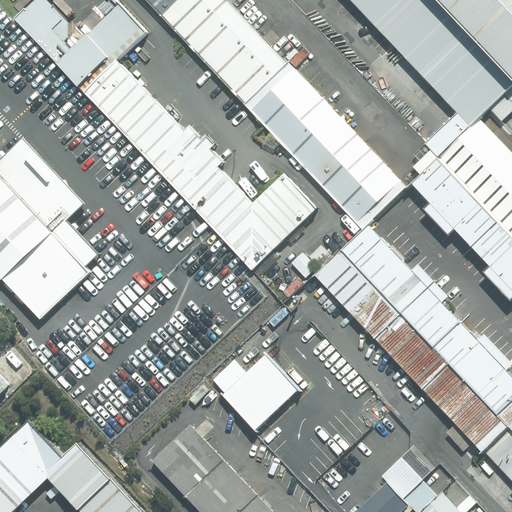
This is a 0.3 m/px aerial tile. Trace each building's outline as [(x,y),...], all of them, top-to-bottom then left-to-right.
[(31,7),(18,18),(74,78),(115,120),(179,187),(259,270),(326,207),(293,172),(261,202),(226,166),(232,160),(219,147),(225,142),(215,133),(210,137),(198,124),(192,129),(124,58),(154,31),(126,1),(77,48),(69,39),(72,37),(73,23),(58,7),(59,6),(53,0),(39,0),(31,8),(31,7)] [(133,0),(357,235),(402,193),(218,0),(133,0)] [(511,77),(440,0),(353,0),(470,129),(495,106),(507,119),(511,114),(511,77)] [(511,0),(440,0),(511,77),(511,0)] [(61,91),(41,71),(13,98),(55,141),(52,143),(71,163),(100,136),(115,120),(74,78),(61,91)] [(179,187),(115,120),(100,136),(105,141),(100,145),(155,201),(158,198),(163,203),(179,187)] [(511,159),(480,126),(441,162),(511,237),(511,159)] [(0,283),(13,297),(82,233),(0,145),(0,283)] [(107,172),(95,160),(73,182),(111,220),(118,211),(109,191),(107,172)] [(511,237),(441,162),(414,188),(511,291),(511,237)] [(511,379),(371,226),(316,277),(511,491),(511,379)] [(321,265),(306,251),(294,263),(308,278),(321,265)] [(300,398),(263,358),(222,397),(259,436),(300,398)] [(0,409),(17,393),(0,374),(0,409)] [(143,511),(79,445),(67,457),(30,419),(0,447),(0,511),(17,511),(54,478),(86,511),(143,511)] [(281,511),(196,421),(155,459),(205,511),(281,511)] [(450,470),(418,444),(385,475),(420,511),(471,511),(481,503),(450,470)] [(405,511),(409,509),(387,486),(358,511),(405,511)]
